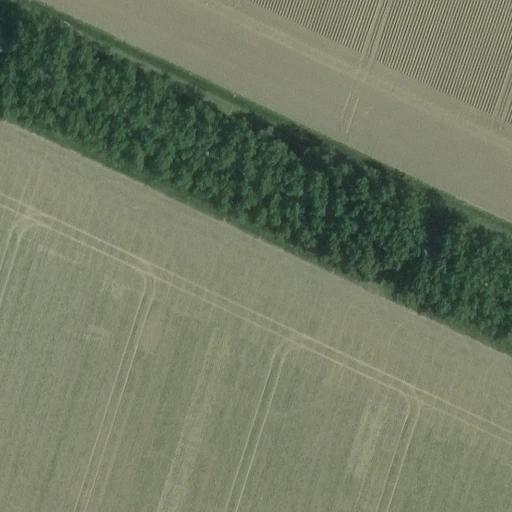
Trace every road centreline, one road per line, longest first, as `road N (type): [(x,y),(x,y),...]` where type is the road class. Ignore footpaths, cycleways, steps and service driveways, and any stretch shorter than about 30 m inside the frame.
road 1 (unclassified): [(511,289),(0,49)]
road 2 (track): [(0,114),(511,352)]
road 3 (track): [(27,0),(511,229)]
